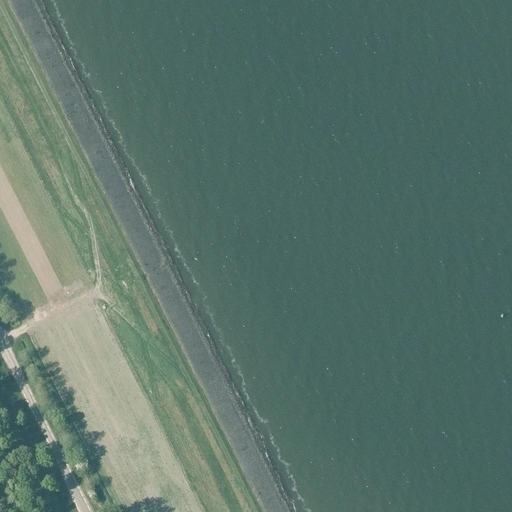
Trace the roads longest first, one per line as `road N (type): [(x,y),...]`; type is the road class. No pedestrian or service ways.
road 1 (track): [(83,200),(98,293),(0,340)]
road 2 (tertiary): [(87,511),(0,339)]
